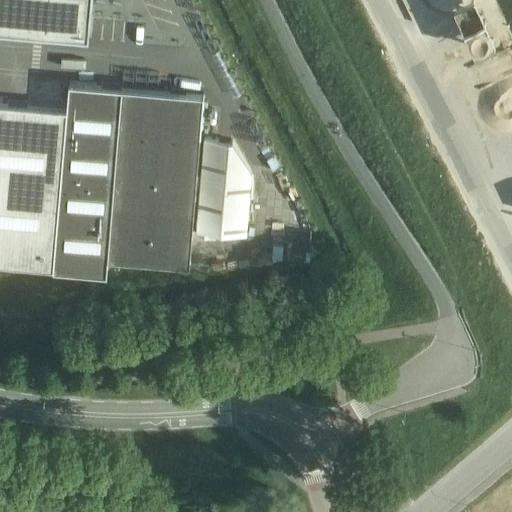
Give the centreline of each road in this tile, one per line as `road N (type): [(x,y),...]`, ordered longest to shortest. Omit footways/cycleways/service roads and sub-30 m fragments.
road 1 (unclassified): [(314,433),(446,359),(452,324),(265,0)]
road 2 (tertiary): [(314,433),(274,415),(149,419),(0,406)]
road 3 (unclassified): [(511,270),(377,0)]
